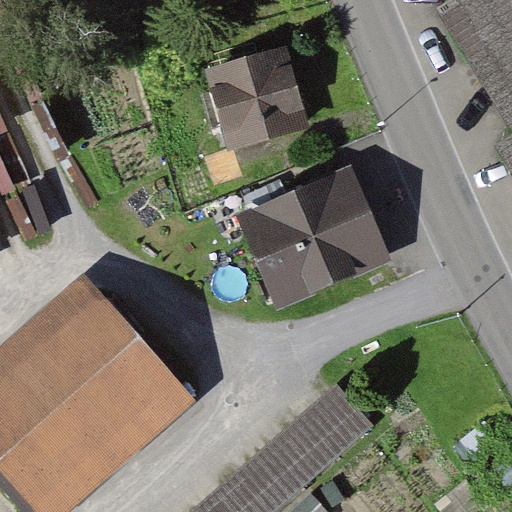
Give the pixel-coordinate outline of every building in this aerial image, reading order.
[(190,0),(193,9),(224,0),(190,0)] [(511,0),(445,0),(454,13),(422,34),(511,186),(511,0)] [(309,142),(287,63),(207,85),(228,165),(309,142)] [(363,182),(242,229),(275,319),(397,272),(363,182)] [(92,287),(0,365),(0,490),(18,511),(62,511),(191,402),(92,287)] [(196,511),(283,511),(369,432),(329,389),(196,511)]
